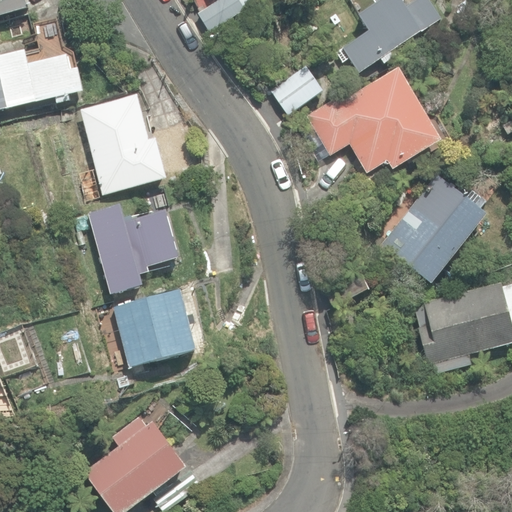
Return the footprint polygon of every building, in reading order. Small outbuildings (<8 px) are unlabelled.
[(0,0),(0,17),(32,10),(26,0),(0,0)] [(221,0),(198,14),(210,34),(246,13),(238,0),(221,0)] [(342,49),(359,74),(442,20),(429,0),(417,0),(406,8),(400,0),(383,0),(359,17),(369,32),(342,49)] [(0,112),(57,99),(58,103),(71,101),(70,97),(84,93),(79,69),(72,71),(68,56),(29,65),(26,51),(0,56),(0,112)] [(272,92),(289,116),(324,92),(306,68),(272,92)] [(350,145),(367,174),(389,161),(394,170),(441,142),(399,70),(340,105),(336,99),(307,116),(331,156),(350,145)] [(82,111),(103,196),(167,179),(157,140),(150,141),(139,97),(82,111)] [(398,268),(421,286),(426,279),(432,284),(486,215),(481,211),(486,204),(463,186),(459,191),(438,174),(382,246),(402,262),(398,268)] [(89,214),(112,295),(144,286),(141,275),(150,273),(148,267),(180,258),(168,212),(127,223),(122,205),(89,214)] [(323,286),(334,309),(371,290),(359,267),(323,286)] [(433,364),(437,375),(471,366),(468,355),(511,343),(511,284),(502,287),(501,283),(425,303),(425,305),(414,308),(429,365),(433,364)] [(151,363),(153,371),(174,365),(172,357),(197,350),(182,290),(114,308),(130,368),(151,362),(151,363)] [(84,473),(113,511),(130,511),(188,468),(153,421),(147,426),(140,417),(113,438),(120,446),(84,473)] [(153,497),(163,511),(167,511),(204,486),(192,470),(153,497)]
